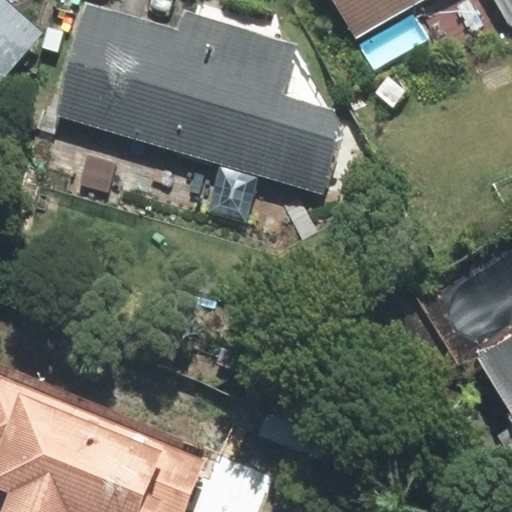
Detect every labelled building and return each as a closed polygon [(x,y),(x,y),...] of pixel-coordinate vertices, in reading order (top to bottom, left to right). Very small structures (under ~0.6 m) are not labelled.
[(511,0),(322,0),(353,51),(439,0),(492,0),(511,33),(511,0)] [(0,93),(44,41),(0,4),(0,93)] [(347,126),(283,108),(298,57),(184,24),(178,45),(82,18),(72,53),(52,123),(325,202),(347,126)] [(511,350),(477,373),(511,427),(511,350)] [(187,511),(204,471),(0,387),(0,511),(187,511)]
